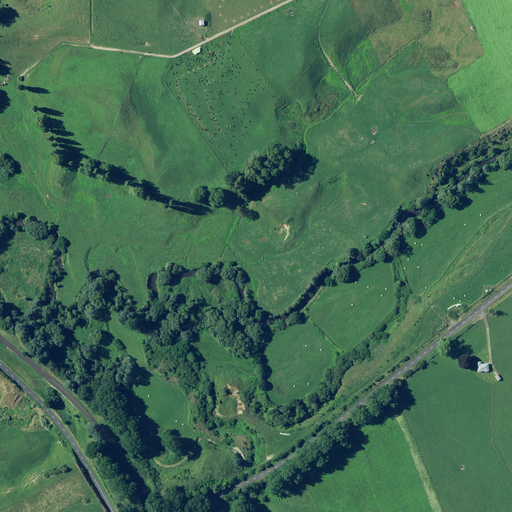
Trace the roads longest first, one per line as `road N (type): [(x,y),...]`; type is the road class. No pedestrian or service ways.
road 1 (unclassified): [(155,511),(275,466),(511,286)]
road 2 (unclassified): [(112,511),(70,439),(0,364)]
